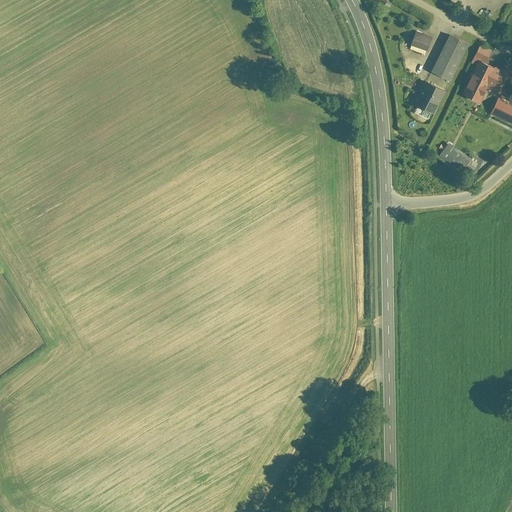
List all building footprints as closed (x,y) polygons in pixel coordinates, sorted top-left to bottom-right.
[(386,10),(378,30),(411,43),(419,22),(386,10)] [(464,44),(443,35),(426,71),(447,81),(464,44)] [(413,40),(409,51),(422,56),(426,45),(413,40)] [(511,77),(511,74),(495,67),(496,64),(475,55),(458,95),(479,104),(485,89),(503,97),(511,77)] [(419,82),(409,104),(433,115),(443,92),(419,82)] [(511,106),(495,99),(488,115),(511,125),(511,106)] [(447,144),(438,157),(464,174),(472,162),(447,144)]
